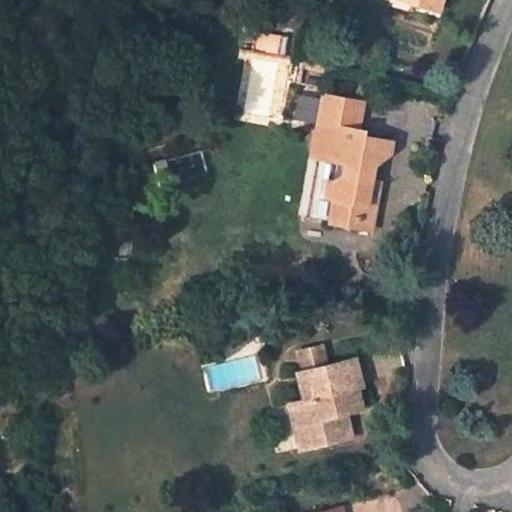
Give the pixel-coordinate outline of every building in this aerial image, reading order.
[(413,0),(412,5),(441,13),(444,0),(413,0)] [(256,32),(252,52),(283,57),(286,38),(256,32)] [(323,97),(318,126),(326,128),(320,162),(351,167),(348,179),(342,178),(329,191),(327,199),(337,201),(331,227),(357,232),(362,205),(377,208),(381,186),(365,182),(367,172),(374,172),(375,159),(396,146),(394,140),(365,134),(363,140),(359,140),(361,128),(354,127),(361,104),(323,97)] [(326,128),(318,126),(311,160),(320,162),(326,128)] [(337,201),(327,199),(322,225),(331,227),(337,201)] [(377,208),(362,205),(357,232),(372,234),(377,208)] [(314,398),(306,400),(298,402),(303,421),(294,423),(301,452),(354,437),(350,419),(344,421),(342,415),(364,410),(351,359),(334,364),(329,345),(303,351),(308,371),(314,398)] [(308,371),(299,373),(306,400),(314,398),(308,371)] [(303,421),(298,402),(289,404),(294,423),(303,421)] [(366,511),(362,499),(323,511),(366,511)]
